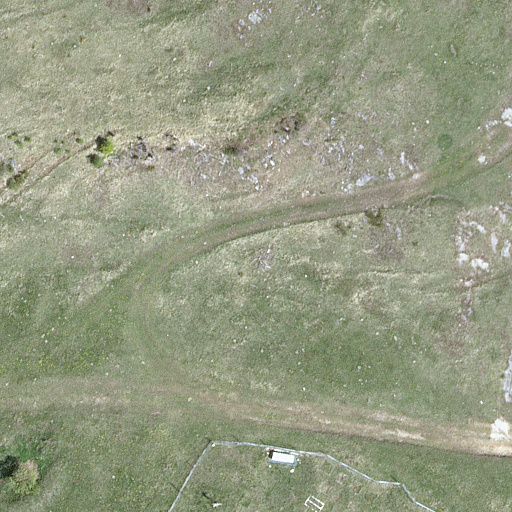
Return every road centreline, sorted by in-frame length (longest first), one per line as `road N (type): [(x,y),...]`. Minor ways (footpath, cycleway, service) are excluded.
road 1 (track): [(511,125),(447,170),(393,191),(261,219),(157,258),(130,302),(139,346),(176,393)]
road 2 (track): [(511,425),(323,418),(176,393),(0,396)]
